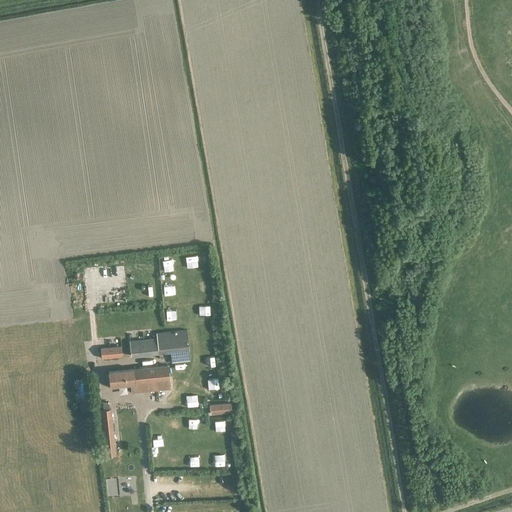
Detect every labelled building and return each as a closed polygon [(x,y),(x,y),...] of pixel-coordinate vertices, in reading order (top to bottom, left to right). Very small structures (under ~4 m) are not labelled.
[(157,337),(129,340),(131,355),(170,351),(171,362),(189,360),(188,349),(186,329),(156,332),(157,337)] [(101,358),(122,355),(121,345),(100,347),(101,358)] [(108,371),(109,386),(130,383),(131,392),(170,388),(167,365),(108,371)] [(102,447),(103,456),(115,454),(110,409),(109,409),(108,401),(102,401),(103,410),(101,410),(105,447),(102,447)] [(209,404),(210,413),(231,411),(230,402),(209,404)]
